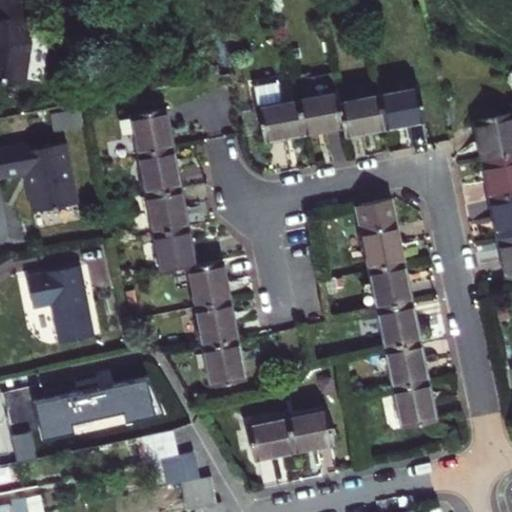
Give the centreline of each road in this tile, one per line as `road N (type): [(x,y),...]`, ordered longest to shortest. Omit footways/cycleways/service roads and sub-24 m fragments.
road 1 (residential): [(261,202),(405,172),(432,182),(460,279),(493,465)]
road 2 (residential): [(268,511),(493,465)]
